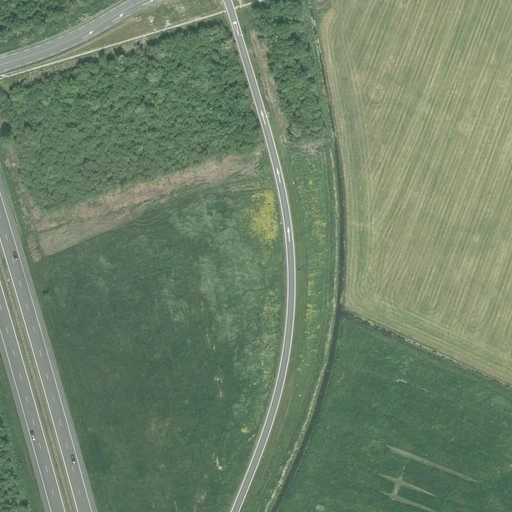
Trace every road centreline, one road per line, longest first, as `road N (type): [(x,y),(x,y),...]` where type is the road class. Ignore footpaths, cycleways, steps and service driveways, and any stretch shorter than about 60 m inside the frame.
road 1 (motorway): [(234,511),(271,412),(291,307),(282,192),(226,0)]
road 2 (motorway): [(85,511),(0,216)]
road 3 (motorway): [(0,305),(58,511)]
road 4 (primary): [(0,65),(143,0)]
